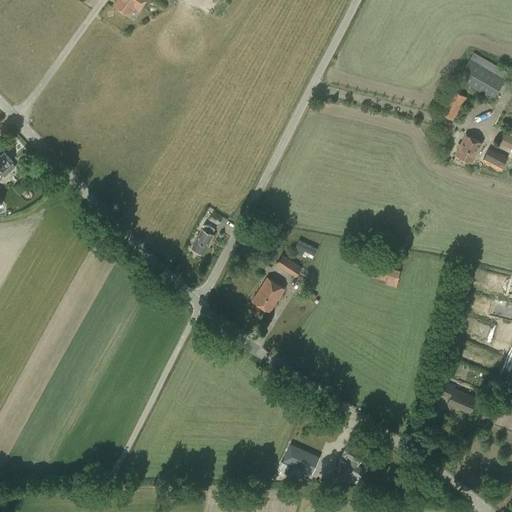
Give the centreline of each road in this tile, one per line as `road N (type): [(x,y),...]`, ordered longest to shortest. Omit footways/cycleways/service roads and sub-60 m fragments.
road 1 (unclassified): [(471,511),(201,302)]
road 2 (unclassified): [(201,302),(357,0)]
road 3 (unclassified): [(0,491),(106,481),(201,302)]
road 4 (unclassified): [(201,302),(0,100)]
